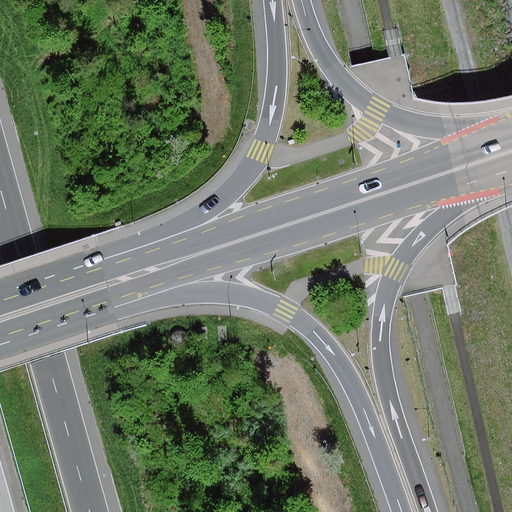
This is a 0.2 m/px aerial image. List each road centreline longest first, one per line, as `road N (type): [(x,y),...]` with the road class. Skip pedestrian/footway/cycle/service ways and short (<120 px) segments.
road 1 (track): [(474,511),(363,64)]
road 2 (motorway): [(112,302),(243,295),(306,322),(359,397),(402,511)]
road 3 (motorway): [(427,511),(382,376),(387,289),(418,239),(511,156)]
road 4 (primary): [(511,151),(172,263)]
road 5 (motorway): [(272,0),(271,122),(241,183),(195,218),(102,264)]
road 6 (motorway): [(89,511),(0,191)]
road 7 (motorway): [(511,138),(378,113),(340,78),(301,0)]
road 8 (track): [(451,0),(511,247)]
